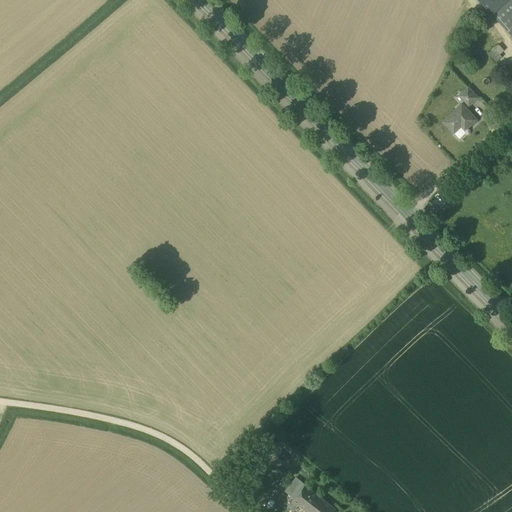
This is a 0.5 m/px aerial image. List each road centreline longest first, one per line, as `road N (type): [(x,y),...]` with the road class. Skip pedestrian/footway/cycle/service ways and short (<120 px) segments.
road 1 (secondary): [(201,0),(511,323)]
road 2 (unclassified): [(243,511),(196,459),(155,433),(101,415),(0,399)]
